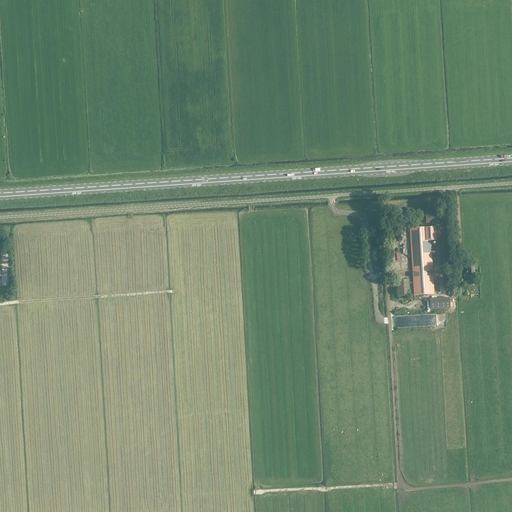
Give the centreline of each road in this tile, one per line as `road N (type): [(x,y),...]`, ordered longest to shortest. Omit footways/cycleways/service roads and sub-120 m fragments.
road 1 (primary): [(0,195),(511,159)]
road 2 (unclassified): [(0,217),(511,184)]
road 3 (track): [(399,486),(389,322),(378,316),(363,218),(333,211),(331,197)]
road 4 (track): [(251,492),(399,486)]
